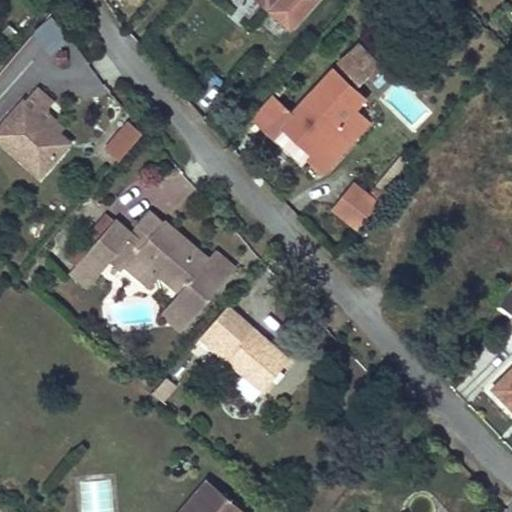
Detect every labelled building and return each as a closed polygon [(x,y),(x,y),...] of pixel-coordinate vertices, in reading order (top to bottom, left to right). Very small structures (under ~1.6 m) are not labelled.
[(314,0),(261,0),(291,26),(314,0)] [(31,31),(50,53),(69,36),(51,15),(31,31)] [(337,60),(358,82),(381,61),(361,38),(337,60)] [(68,61),(67,51),(57,52),(58,61),(68,61)] [(511,83),(511,60),(505,52),(488,68),(506,88),(507,89),(511,83)] [(283,126),(285,128),(313,153),(309,158),(324,172),(362,130),(362,116),(354,110),(365,98),(334,70),(293,114),(272,94),(252,117),(273,138),(283,126)] [(511,102),(511,83),(507,89),(506,88),(502,92),(511,102)] [(43,110),(51,102),(36,88),(24,102),(57,131),(62,126),(43,110)] [(57,131),(24,102),(0,128),(0,137),(41,174),(70,142),(57,131)] [(115,165),(140,129),(122,117),(97,152),(115,165)] [(511,151),(488,125),(466,144),(477,155),(471,160),(466,155),(465,155),(432,187),(459,216),(493,185),(511,206),(511,151)] [(313,153),(285,128),(277,136),(303,160),(307,156),(309,158),(313,153)] [(477,155),(466,144),(461,150),(465,155),(466,155),(471,160),(477,155)] [(358,229),(379,203),(354,183),(333,209),(358,229)] [(377,200),(384,191),(377,185),(370,194),(377,200)] [(144,244),(163,222),(163,221),(150,211),(131,233),(144,244)] [(76,266),(115,220),(108,214),(68,259),(76,266)] [(164,220),(163,221),(163,222),(144,244),(131,233),(131,234),(115,220),(76,266),(93,281),(111,260),(115,255),(125,264),(149,285),(159,273),(182,293),(164,314),(168,318),(172,313),(186,324),(234,268),(217,253),(210,260),(164,220)] [(125,264),(115,255),(111,260),(121,268),(125,264)] [(93,281),(76,266),(71,272),(89,287),(93,281)] [(511,308),(511,288),(502,302),(511,308)] [(186,324),(172,313),(168,318),(181,329),(186,324)] [(290,358),(244,318),(243,319),(238,314),(210,347),(262,391),(290,358)] [(511,370),(495,388),(511,405),(511,370)] [(78,482),(83,511),(111,511),(105,478),(78,482)] [(245,511),(207,480),(179,511),(245,511)]
